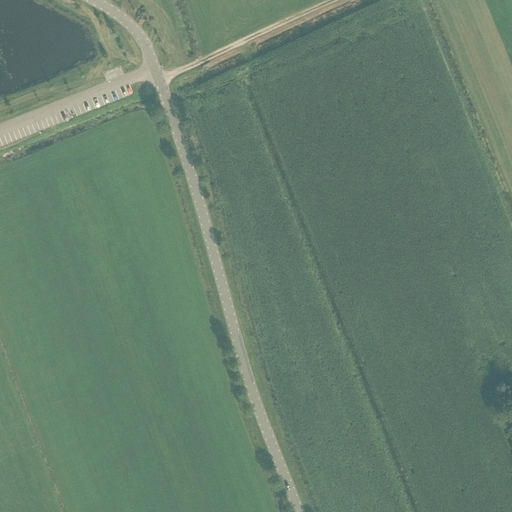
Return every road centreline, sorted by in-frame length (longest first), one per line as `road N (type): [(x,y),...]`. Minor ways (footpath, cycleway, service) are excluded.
road 1 (unclassified): [(299,511),(247,377),(147,47),(123,17),(93,0)]
road 2 (unknown): [(161,84),(342,0)]
